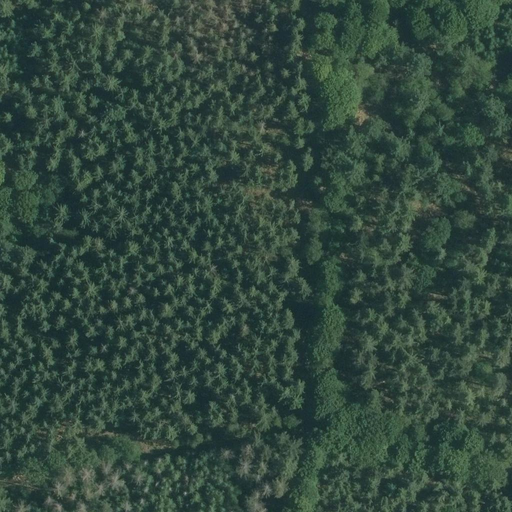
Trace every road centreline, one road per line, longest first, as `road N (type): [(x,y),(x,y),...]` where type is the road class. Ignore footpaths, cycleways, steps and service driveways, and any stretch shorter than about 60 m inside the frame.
road 1 (track): [(313,427),(328,0)]
road 2 (track): [(0,487),(313,427)]
road 3 (track): [(511,465),(313,427)]
